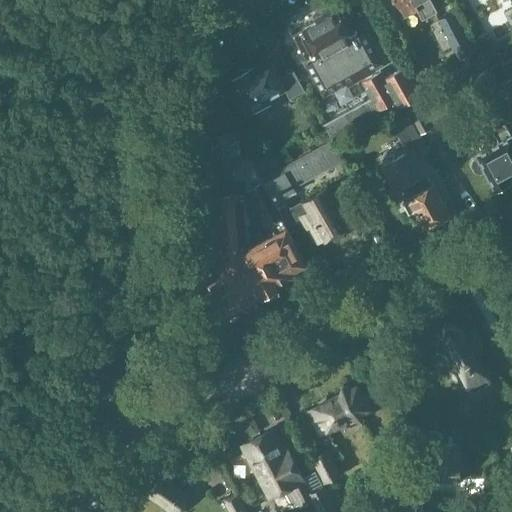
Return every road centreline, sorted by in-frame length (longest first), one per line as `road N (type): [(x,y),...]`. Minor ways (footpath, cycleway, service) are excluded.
road 1 (residential): [(108,449),(176,37)]
road 2 (residential): [(108,449),(455,265)]
